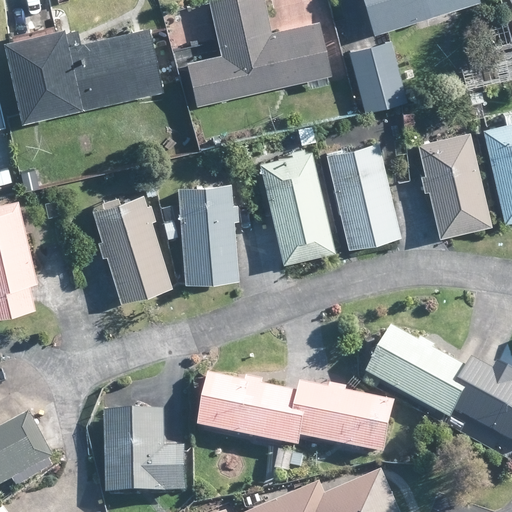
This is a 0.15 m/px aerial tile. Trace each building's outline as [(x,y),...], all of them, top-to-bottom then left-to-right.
[(330,75),(335,74),(323,21),(277,32),(269,0),(212,0),(222,39),(225,55),(189,62),(190,65),(199,105),(330,75)] [(456,10),(484,1),(483,0),(367,0),(379,33),(388,31),(418,22),(456,10)] [(511,40),(511,27),(511,23),(510,19),(487,26),(494,46),(511,40)] [(88,108),(72,32),(72,29),(56,32),(10,41),(27,121),(88,108)] [(72,32),(88,108),(166,91),(152,29),(99,40),(100,45),(86,48),(84,41),(83,33),(82,29),(72,32)] [(353,54),(368,112),(409,101),(395,43),(391,45),(353,54)] [(0,129),(3,129),(8,127),(0,90),(0,129)] [(480,103),(486,101),(483,91),(471,94),(474,105),(480,103)] [(407,114),(407,125),(416,124),(415,113),(407,114)] [(511,222),(511,113),(507,114),(509,120),(510,124),(487,129),(509,223),(511,222)] [(349,142),(366,141),(366,127),(348,128),(349,142)] [(319,141),(317,131),(316,129),(302,131),(304,143),(313,142),(319,141)] [(443,237),(448,237),(494,226),(473,132),(432,142),(421,144),(428,175),(423,176),(426,191),(432,190),(443,237)] [(392,184),(391,180),(382,142),(330,155),(352,248),(371,243),(393,238),(404,236),(392,184)] [(284,244),(288,263),(338,249),(314,152),(264,164),(275,212),(284,244)] [(0,185),(14,183),(11,169),(0,171),(0,185)] [(35,171),(40,188),(51,185),(47,169),(35,171)] [(149,194),(150,196),(159,194),(156,181),(146,184),(149,194)] [(241,220),(240,205),(236,205),(235,183),(190,187),(182,187),(183,203),(185,235),(189,284),(238,281),(243,280),(238,220),(241,220)] [(122,297),(124,302),(175,286),(154,221),(158,220),(154,205),(151,205),(147,195),(139,198),(96,211),(105,239),(101,241),(106,258),(111,256),(122,297)] [(29,230),(25,210),(23,201),(0,205),(0,317),(37,309),(35,302),(31,285),(41,282),(39,272),(29,230)] [(170,238),(180,236),(176,221),(166,223),(170,238)] [(471,367),(415,337),(397,327),(372,372),(456,417),(461,409),(511,436),(511,377),(476,358),(471,367)] [(0,383),(9,379),(0,363),(0,362),(0,383)] [(268,384),(241,379),(214,373),(213,379),(208,405),(204,425),(249,434),(283,442),(304,446),(306,435),(338,442),(345,443),(389,452),(399,400),(342,389),(305,381),(303,391),(283,387),(268,384)] [(189,446),(182,446),(170,446),(169,410),(108,412),(111,492),(142,492),(151,491),(190,490),(189,446)] [(57,457),(36,416),(33,411),(0,429),(0,487),(52,460),(57,457)] [(283,449),(279,467),(292,471),(294,464),(304,466),(306,454),(283,449)] [(404,511),(392,484),(387,471),(383,473),(324,499),(323,484),(257,511),(404,511)] [(44,485),(54,477),(50,472),(40,480),(44,485)]
